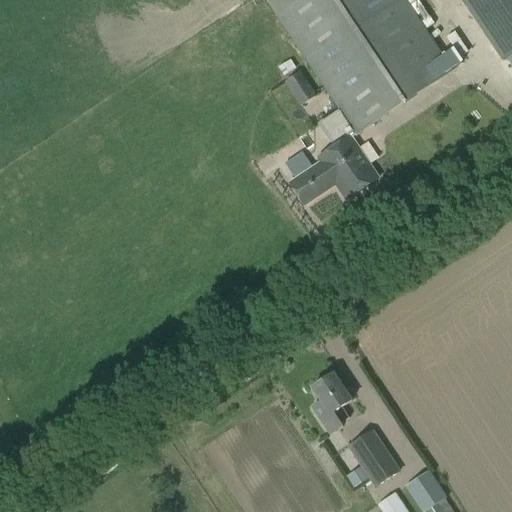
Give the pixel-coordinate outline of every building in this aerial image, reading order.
[(322,162),(336,184),(347,199),(379,178),(352,137),(453,70),(406,0),(268,0),(341,110),(320,123),(335,147),(319,158),(322,162)] [(507,59),(511,55),(511,0),(461,0),(503,62),(507,59)] [(286,58),(298,51),(286,30),(253,49),(261,64),(283,52),(286,58)] [(292,77),(299,103),(319,98),(312,72),(292,77)] [(336,184),(322,162),(291,183),(305,204),(336,184)] [(351,400),(334,374),(311,387),(320,401),(314,405),(313,409),(329,434),(342,426),(340,423),(348,417),(341,407),(351,400)] [(398,473),(372,434),(350,448),(376,487),(398,473)] [(453,511),(427,474),(406,488),(421,511),(453,511)] [(407,511),(396,494),(376,507),(380,511),(407,511)]
